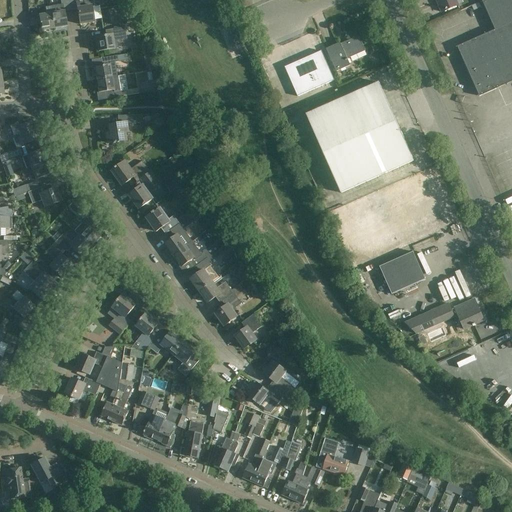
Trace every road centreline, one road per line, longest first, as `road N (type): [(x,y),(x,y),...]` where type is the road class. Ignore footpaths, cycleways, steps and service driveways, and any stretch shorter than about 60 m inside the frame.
road 1 (unclassified): [(511,276),(390,0)]
road 2 (residential): [(20,408),(79,300),(136,240)]
road 3 (tertiary): [(197,484),(20,408)]
road 4 (residential): [(242,367),(201,329),(136,240)]
road 5 (residential): [(136,240),(86,170),(61,113)]
